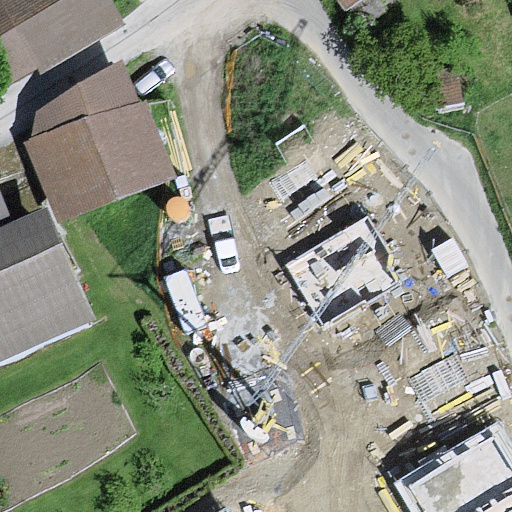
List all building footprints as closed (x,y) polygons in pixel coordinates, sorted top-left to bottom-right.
[(97,0),(0,0),(0,96),(114,32),(97,0)] [(316,0),(337,27),(370,0),(316,0)] [(113,78),(28,124),(31,148),(16,149),(53,231),(158,200),(168,183),(113,78)] [(0,237),(0,370),(86,334),(26,226),(0,237)] [(511,511),(511,451),(495,423),(393,485),(409,511),(511,511)]
